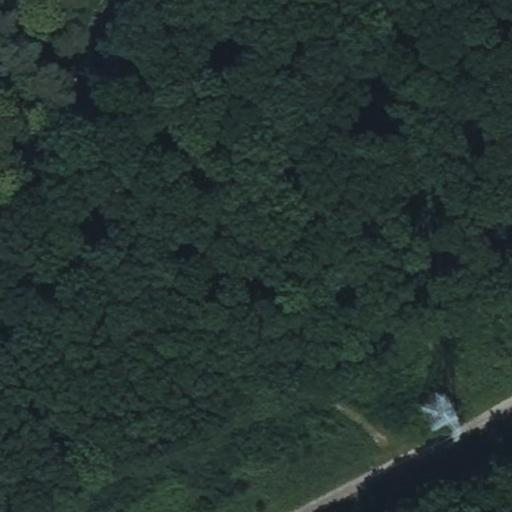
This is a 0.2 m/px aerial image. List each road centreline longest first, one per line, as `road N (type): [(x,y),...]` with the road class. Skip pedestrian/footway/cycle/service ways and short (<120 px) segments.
road 1 (track): [(0,233),(404,460)]
road 2 (track): [(0,214),(108,0)]
road 3 (track): [(303,511),(511,403)]
